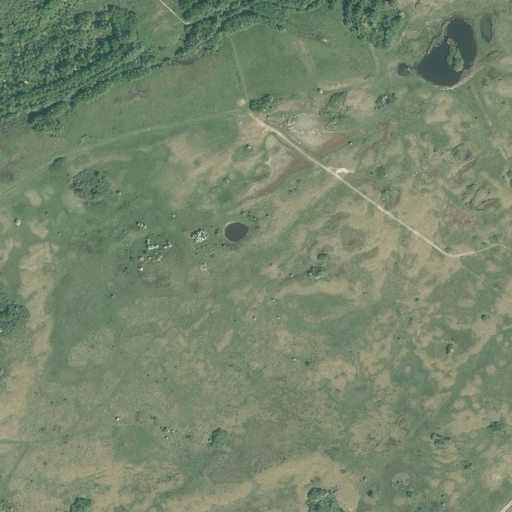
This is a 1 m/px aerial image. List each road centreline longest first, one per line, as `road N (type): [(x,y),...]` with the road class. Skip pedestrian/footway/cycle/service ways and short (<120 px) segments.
road 1 (track): [(321,167),(241,199),(191,232),(179,302),(106,398),(64,434),(0,441)]
road 2 (track): [(511,250),(401,186),(321,167),(253,122),(219,15)]
road 3 (track): [(0,197),(95,144),(247,106)]
